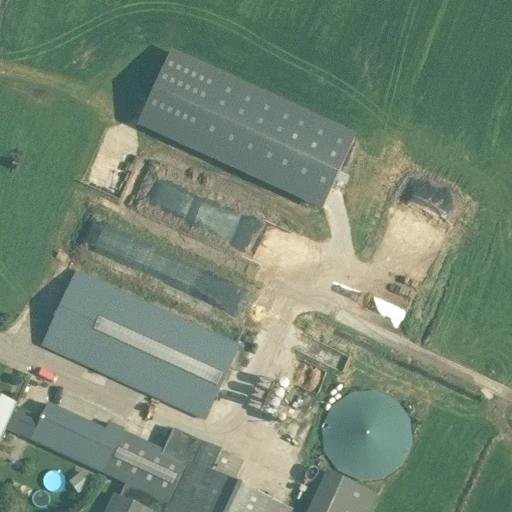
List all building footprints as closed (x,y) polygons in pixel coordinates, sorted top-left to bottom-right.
[(354,139),(169,54),(153,90),(137,123),(323,208),(354,139)] [(239,348),(76,273),(43,346),(206,420),(239,348)] [(408,465),(396,391),(319,403),(331,477),(408,465)] [(0,440),(5,429),(124,484),(118,497),(112,495),(104,511),(146,511),(147,511),(150,511),(291,511),(292,511),(231,483),(241,461),(174,430),(163,452),(122,433),(123,429),(108,422),(104,431),(48,405),(41,420),(15,408),(16,406),(0,399),(0,440)] [(322,471),(306,511),(369,511),(377,493),(322,471)]
